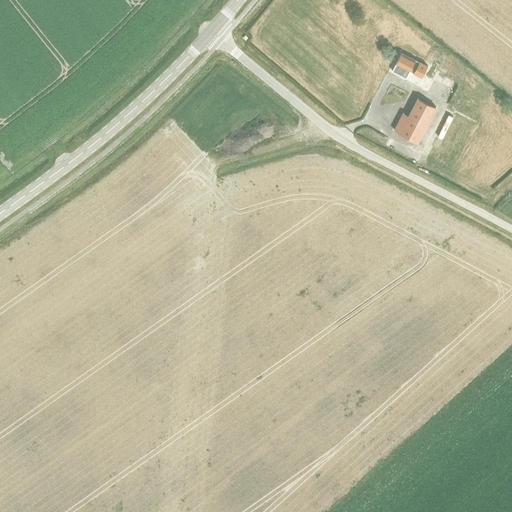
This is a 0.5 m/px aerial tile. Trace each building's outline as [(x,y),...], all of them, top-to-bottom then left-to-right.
[(403,52),(393,70),(406,77),(422,85),(426,78),(422,76),(427,65),(403,52)] [(427,76),(435,80),(447,58),(438,54),(427,76)] [(403,99),(407,91),(393,86),(390,94),(403,99)] [(433,105),(417,97),(408,114),(403,112),(395,129),(416,140),(433,105)] [(437,106),(422,140),(441,148),(456,113),(437,106)]
